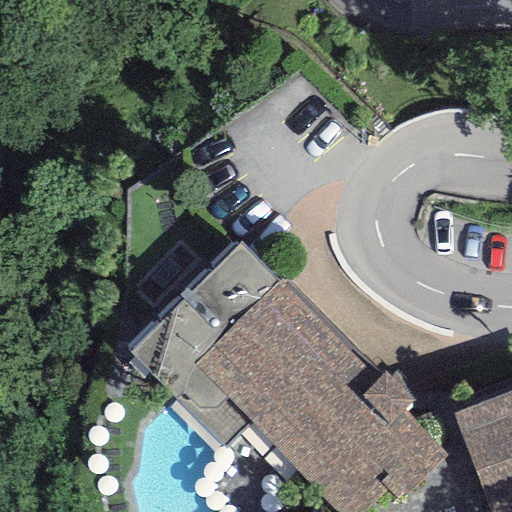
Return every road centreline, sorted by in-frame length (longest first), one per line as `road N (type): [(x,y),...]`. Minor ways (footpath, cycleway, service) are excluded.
road 1 (tertiary): [(511,305),(427,288),(386,258),(372,230),(372,200),(407,155),(438,148),(511,160)]
road 2 (tertiary): [(511,4),(416,9),(390,0)]
